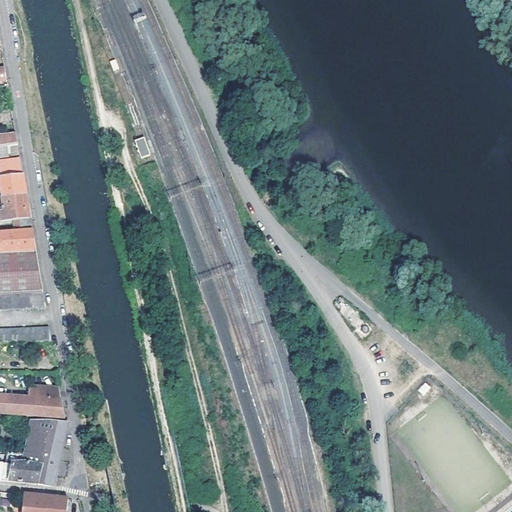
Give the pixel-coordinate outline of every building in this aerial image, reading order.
[(0,147),(6,147),(18,145),(16,134),(0,136),(0,147)] [(144,139),(135,142),(141,159),(151,156),(144,139)] [(20,158),(0,160),(0,176),(23,174),(20,158)] [(26,195),(23,174),(0,176),(0,180),(3,198),(26,195)] [(29,210),(26,195),(3,198),(2,198),(4,212),(29,210)] [(3,221),(30,217),(29,210),(4,212),(1,212),(3,221)] [(0,252),(36,251),(32,230),(5,232),(0,232),(0,252)] [(0,295),(43,293),(36,251),(0,252),(0,295)] [(0,309),(46,307),(43,293),(0,295),(0,309)] [(0,344),(52,343),(50,328),(0,329),(0,344)] [(418,389),(423,395),(431,388),(426,382),(418,389)] [(38,399),(62,400),(60,388),(38,386),(38,399)] [(0,414),(65,419),(62,400),(38,399),(0,396),(0,414)] [(51,422),(33,422),(30,444),(28,444),(26,455),(45,459),(44,466),(39,485),(55,487),(68,423),(61,423),(51,422)] [(45,459),(26,455),(25,463),(26,463),(44,466),(45,459)] [(39,485),(44,466),(26,463),(14,466),(14,467),(11,482),(23,484),(39,485)] [(0,465),(0,481),(11,482),(14,467),(0,465)] [(35,493),(26,492),(24,511),(68,511),(70,497),(60,496),(49,494),(35,493)]
